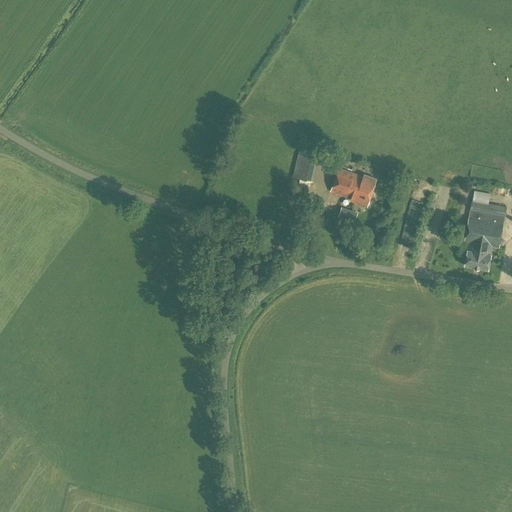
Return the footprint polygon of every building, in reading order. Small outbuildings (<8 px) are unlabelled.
[(317,158),(306,155),(307,149),(299,148),(298,154),(292,176),(312,182),(317,158)] [(350,200),(354,202),(367,206),(376,178),(364,174),(363,176),(338,168),(330,191),(345,197),(351,198),(350,200)] [(488,203),(490,194),(474,191),(472,201),(472,200),(464,241),(469,242),(464,265),(488,269),(492,246),(498,247),(506,207),(488,203)] [(400,243),(412,245),(420,208),(408,205),(400,243)] [(349,220),(352,210),(341,207),(338,217),(349,220)]
